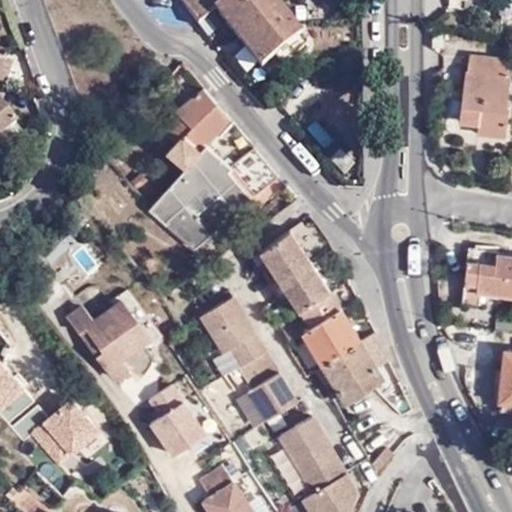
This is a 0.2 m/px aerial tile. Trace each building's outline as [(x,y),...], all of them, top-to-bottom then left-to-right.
[(181,0),(200,23),(215,12),(237,41),(260,68),(299,34),(270,0),(181,0)] [(511,62),(472,57),(470,73),(466,73),(460,123),(479,126),(478,133),(504,136),(507,108),(506,108),(511,62)] [(0,80),(5,82),(10,65),(0,62),(0,80)] [(216,103),(205,89),(177,111),(180,115),(166,131),(179,142),(169,153),(187,169),(208,146),(231,120),(216,103)] [(6,132),(16,124),(0,103),(0,156),(3,161),(19,149),(6,132)] [(208,146),(187,169),(154,206),(151,209),(194,248),(210,233),(196,217),(186,205),(211,184),(221,196),(235,213),(250,201),(226,172),(232,166),(208,146)] [(279,176),(254,147),(232,166),(255,196),(279,176)] [(186,205),(196,217),(221,196),(211,184),(186,205)] [(310,260),(291,229),(261,250),(267,260),(270,266),(262,271),(270,283),(310,260)] [(496,252),(470,250),(464,301),(479,303),(480,292),(511,295),(511,259),(495,257),(496,252)] [(51,278),(33,251),(12,278),(28,296),(51,278)] [(270,266),(267,260),(258,265),(262,271),(270,266)] [(330,292),(310,260),(270,283),(279,297),(287,292),(291,299),(299,311),(330,292)] [(287,292),(279,297),(283,303),(291,299),(287,292)] [(361,342),(330,292),(299,311),(280,324),(289,340),(304,331),(324,366),(343,354),(361,342)] [(232,348),(242,366),(262,354),(244,328),(250,324),(233,297),(201,316),(224,354),(232,348)] [(93,319),(84,305),(69,316),(116,379),(131,369),(123,358),(150,340),(122,300),(93,319)] [(262,354),(267,351),(250,324),(244,328),(262,354)] [(390,360),(376,331),(361,342),(378,367),(390,360)] [(378,367),(361,342),(343,354),(356,374),(366,390),(384,378),(378,367)] [(251,389),(280,372),(267,351),(262,354),(242,366),(238,369),(251,389)] [(499,401),(511,402),(511,352),(504,352),(499,401)] [(324,366),(316,371),(325,385),(332,379),(336,386),(356,374),(343,354),(324,366)] [(298,400),(280,372),(251,389),(238,369),(229,374),(241,396),(237,400),(252,428),(298,400)] [(366,390),(356,374),(336,386),(347,403),(366,390)] [(511,412),(511,402),(499,401),(498,411),(511,412)] [(342,475),(347,472),(312,416),(280,436),(314,492),(342,475)] [(372,417),(352,430),(359,443),(379,430),(372,417)] [(373,467),(378,475),(394,455),(388,449),(373,467)] [(63,499),(77,484),(47,456),(33,470),(46,484),(63,499)] [(358,490),(347,472),(342,475),(355,499),(358,490)] [(350,511),(355,499),(342,475),(314,492),(303,498),(311,511),(350,511)] [(253,484),(245,490),(250,499),(259,493),(253,484)] [(53,511),(20,486),(18,488),(10,499),(26,510),(25,511),(53,511)]
